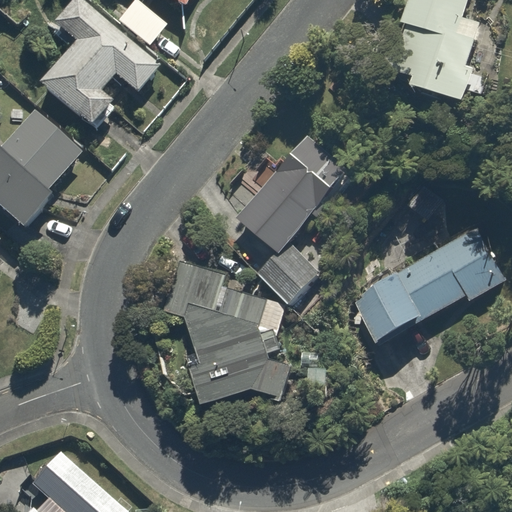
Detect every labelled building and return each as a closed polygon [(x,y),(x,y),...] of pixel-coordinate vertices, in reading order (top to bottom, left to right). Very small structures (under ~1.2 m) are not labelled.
[(22,0),(0,0),(0,14),(14,27),(31,7),(22,0)] [(195,0),(166,0),(188,13),(195,0)] [(472,0),(415,0),(409,30),(413,31),(403,78),(426,82),(423,97),(473,108),(480,72),(473,70),(483,25),(468,21),(472,0)] [(165,69),(81,2),(58,32),(79,49),(44,93),(98,136),(119,110),(110,104),(114,100),(109,96),(120,82),(141,100),(165,69)] [(172,31),(138,3),(119,27),(153,54),(172,31)] [(87,159),(39,115),(1,157),(0,156),(0,213),(18,230),(10,239),(23,251),(40,233),(34,228),(57,203),(51,198),(87,159)] [(341,166),(311,142),(285,175),(283,173),(244,223),(289,259),(344,189),(331,178),(341,166)] [(448,198),(429,187),(415,210),(433,221),(448,198)] [(370,296),(358,303),(387,351),(452,312),(456,319),(510,286),(505,278),(511,274),(511,256),(491,222),(409,272),(411,276),(397,285),(387,269),(362,284),(370,296)] [(0,275),(13,262),(0,250),(0,243),(3,241),(0,238),(0,275)] [(329,283),(300,251),(285,264),(283,261),(264,278),(296,313),(329,283)] [(230,277),(187,264),(172,318),(193,324),(204,361),(195,364),(207,408),(260,393),(290,404),(299,372),(277,364),(275,356),(286,354),(291,311),(226,291),(230,277)] [(129,511),(128,509),(67,455),(35,491),(50,504),(43,511),(129,511)]
